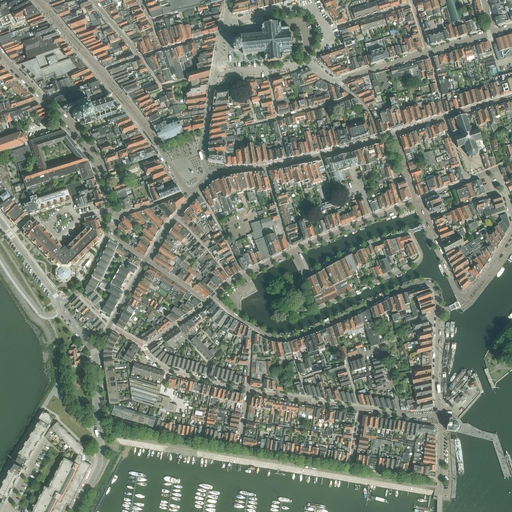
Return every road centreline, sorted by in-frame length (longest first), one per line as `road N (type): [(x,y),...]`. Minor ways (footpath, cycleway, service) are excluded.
road 1 (residential): [(441,312),(434,287),(423,282),(276,339),(215,295)]
road 2 (residential): [(108,232),(112,212),(83,140),(0,53)]
road 3 (residential): [(307,275),(318,307),(415,263),(421,256),(410,232)]
road 4 (residential): [(75,511),(99,459),(96,376)]
road 5 (residential): [(201,440),(109,419),(96,376)]
road 6 (residential): [(292,250),(415,202)]
road 7 (residential): [(445,116),(394,133),(415,202)]
